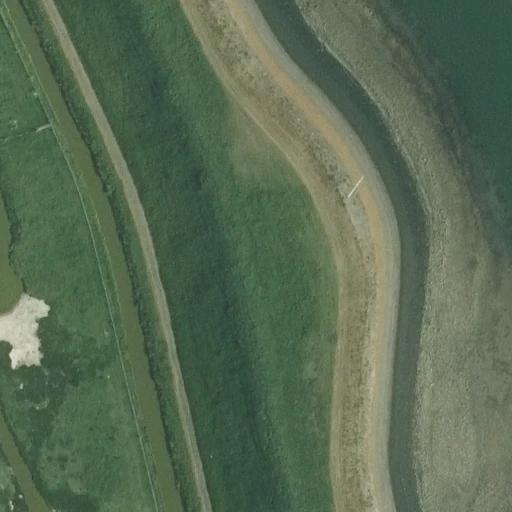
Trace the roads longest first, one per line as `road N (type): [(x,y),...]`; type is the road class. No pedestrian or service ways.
road 1 (track): [(188,0),(214,54),(313,182),(337,236),(349,276),(335,409),(342,511)]
road 2 (track): [(46,0),(143,228),(208,511)]
